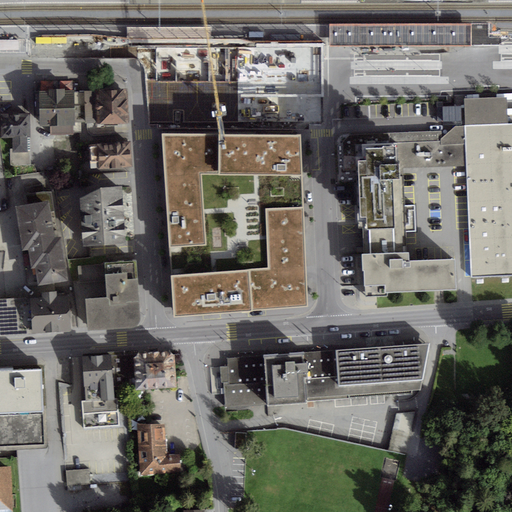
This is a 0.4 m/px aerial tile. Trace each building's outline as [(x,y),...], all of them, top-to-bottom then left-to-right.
[(329,46),(471,46),(471,24),(329,24),(329,46)] [(211,27),(127,27),(127,31),(127,39),(127,50),(170,49),(190,49),(211,49),(211,48),(211,38),(211,31),(211,27)] [(211,38),(211,48),(215,48),(225,48),(228,48),(231,48),(273,49),(273,51),(287,51),(288,47),(298,45),(215,38),(211,38)] [(211,49),(190,49),(190,60),(205,60),(216,60),(225,60),(225,48),(215,48),(211,48),(211,49)] [(225,60),(216,60),(216,68),(216,72),(216,76),(219,76),(231,76),(269,76),(273,76),(273,74),(273,51),(273,49),(231,48),(228,48),(225,48),(225,60)] [(190,49),(170,49),(170,55),(165,55),(165,66),(178,66),(190,65),(190,60),(190,49)] [(287,51),(273,51),(273,74),(277,74),(287,74),(287,71),(287,51)] [(128,89),(40,91),(41,124),(51,124),(52,133),(73,132),(73,130),(80,130),(79,121),(86,121),(86,123),(129,122),(128,89)] [(506,100),(464,100),(469,222),(471,278),(511,277),(511,125),(507,125),(506,100)] [(30,114),(2,115),(2,136),(14,136),(14,149),(10,149),(10,166),(31,165),(30,114)] [(402,132),(361,134),(362,155),(355,155),(358,229),(369,228),(405,227),(403,170),(466,167),(464,126),(456,126),(442,138),(441,131),(402,132)] [(225,134),(163,134),(175,315),(307,305),(306,248),(301,135),(225,134)] [(126,143),(83,146),(84,171),(128,169),(126,143)] [(101,189),(84,198),(86,246),(128,244),(126,188),(101,189)] [(50,200),(16,205),(22,250),(28,249),(31,269),(36,268),(39,285),(71,280),(64,237),(56,239),(50,200)] [(409,252),(406,252),(405,227),(369,228),(371,255),(363,255),(364,287),(384,286),(384,293),(456,290),(455,259),(409,261),(409,252)] [(136,262),(82,265),(86,328),(131,325),(137,323),(139,317),(136,262)] [(68,294),(30,297),(33,333),(71,330),(69,303),(68,294)] [(0,335),(33,333),(30,297),(0,299),(0,335)] [(429,344),(226,358),(226,367),(218,367),(219,385),(223,384),(224,405),(300,400),(299,395),(422,385),(429,344)] [(137,389),(176,387),(173,352),(84,358),(87,401),(82,401),(84,427),(120,424),(118,397),(115,398),(114,383),(136,381),(137,389)] [(38,368),(0,370),(0,448),(44,446),(38,368)] [(163,425),(139,426),(141,474),(179,472),(178,456),(165,457),(163,425)] [(0,511),(12,511),(10,469),(0,469),(0,511)] [(91,471),(67,472),(68,487),(91,486),(91,471)]
